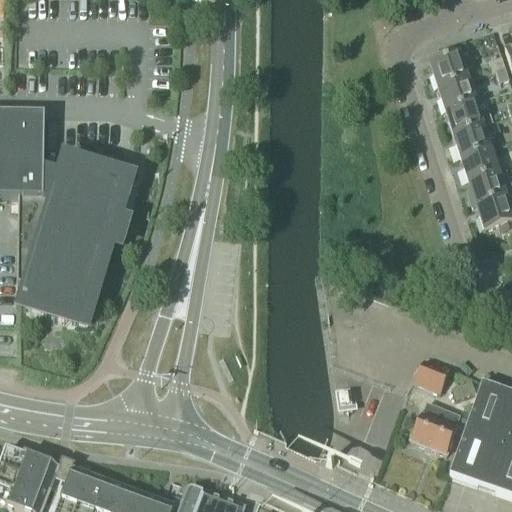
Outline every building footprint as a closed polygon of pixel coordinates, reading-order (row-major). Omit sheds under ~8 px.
[(437,97),(466,87),(459,64),(468,61),(464,50),(437,58),(441,69),(429,73),(437,97)] [(495,78),(505,74),(501,62),(488,66),(491,77),(495,76),(495,78)] [(495,78),(499,88),(508,85),(505,74),(495,78)] [(474,111),(473,108),(466,87),(437,97),(445,121),(474,111)] [(453,144),(492,131),(492,128),(485,105),(473,108),(474,111),(445,121),(453,144)] [(0,205),(17,206),(17,211),(16,290),(21,292),(28,294),(21,314),(85,333),(116,232),(122,211),(128,191),(128,189),(129,187),(70,169),(66,168),(62,179),(56,177),(43,173),(44,122),(28,122),(0,121),(0,205)] [(489,158),(484,142),(495,138),(492,131),(453,144),(460,168),(489,158)] [(468,191),(497,182),(489,158),(460,168),(468,191)] [(471,200),(467,201),(471,215),(475,214),(476,215),(505,205),(504,202),(511,199),(511,195),(506,176),(496,179),(497,182),(468,191),(471,200)] [(511,226),(505,205),(476,215),(483,238),(500,233),(501,238),(511,233),(511,226)] [(439,399),(447,375),(422,365),(414,385),(413,391),(439,399)] [(511,400),(483,390),(450,482),(489,496),(511,504),(511,400)] [(337,418),(352,416),(349,396),(334,398),(337,418)] [(446,462),(457,435),(456,435),(460,424),(427,411),(422,422),(421,421),(411,449),(446,462)] [(0,468),(0,511),(45,511),(59,475),(5,455),(0,468)] [(54,507),(51,511),(197,511),(202,500),(186,494),(179,511),(167,511),(162,510),(156,508),(71,477),(59,509),(54,507)] [(235,511),(202,500),(197,511),(235,511)]
